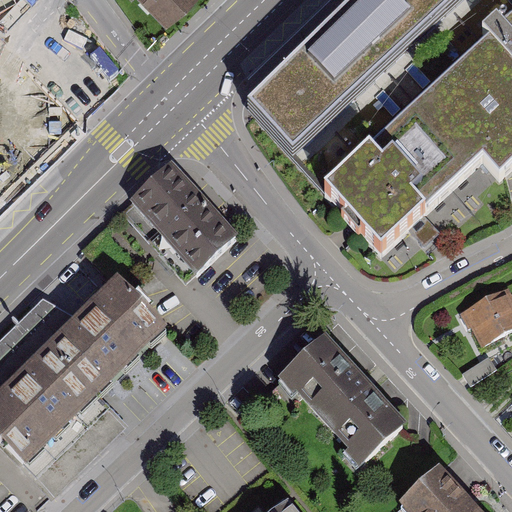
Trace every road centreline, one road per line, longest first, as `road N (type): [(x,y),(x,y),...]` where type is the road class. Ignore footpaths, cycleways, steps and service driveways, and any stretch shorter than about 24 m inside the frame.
road 1 (residential): [(327,274),(78,511)]
road 2 (primary): [(0,272),(175,101)]
road 3 (residential): [(327,274),(175,101)]
road 4 (residential): [(511,478),(368,317)]
road 5 (residential): [(511,250),(368,317)]
road 6 (primary): [(175,101),(278,0)]
road 7 (residential): [(175,101),(89,0)]
